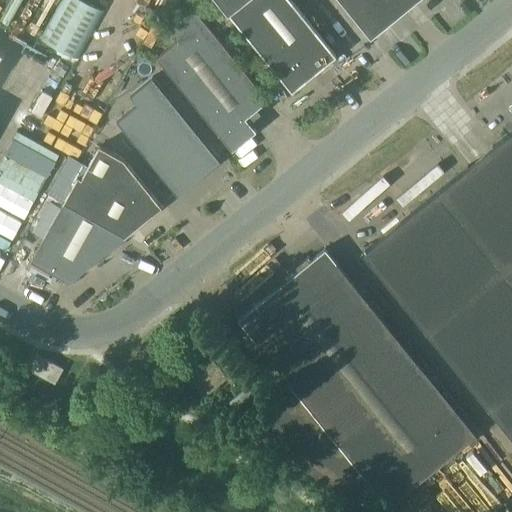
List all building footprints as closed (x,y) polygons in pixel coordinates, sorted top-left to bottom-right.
[(85,0),(62,0),(39,43),(77,64),(105,11),(85,0)] [(221,0),(293,88),(336,53),(292,0),(221,0)] [(342,0),(371,35),(403,9),(414,0),(342,0)] [(232,147),(256,128),(245,115),(268,97),(193,5),(169,24),(180,38),(158,56),(232,147)] [(178,191),(220,157),(153,75),(131,93),(138,101),(118,118),(178,191)] [(511,432),(511,126),(363,248),(511,432)] [(64,199),(125,234),(161,205),(124,158),(100,145),(82,177),(78,175),(64,199)] [(69,279),(125,234),(64,199),(31,257),(69,279)] [(390,504),(477,433),(341,265),(326,246),(294,271),(283,281),(252,305),(239,316),(290,379),(234,424),(361,500),(376,487),(390,504)] [(209,354),(186,373),(204,394),(218,382),(223,388),(231,381),(234,384),(248,372),(216,334),(202,346),(209,354)] [(48,359),(37,352),(29,368),(55,383),(64,367),(48,359)] [(142,427),(151,419),(142,408),(133,415),(142,427)]
